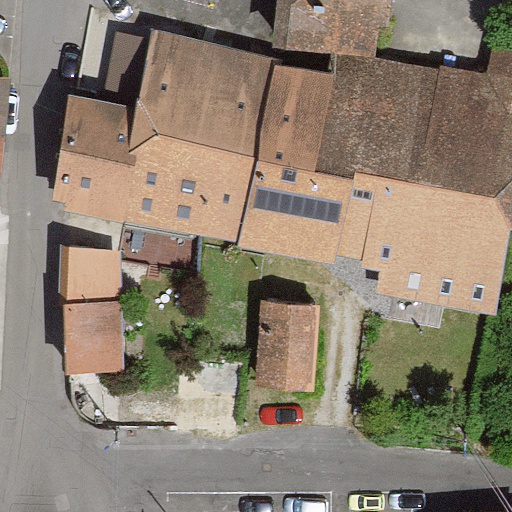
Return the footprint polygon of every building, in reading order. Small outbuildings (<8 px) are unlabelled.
[(379,0),(282,0),(278,40),(375,49),(379,0)] [(138,105),(135,122),(129,150),(217,169),(222,152),(258,157),(276,66),(118,31),(105,98),(138,105)] [(437,95),(332,76),(314,160),(421,177),(419,201),(508,216),(511,193),(511,48),(509,48),(501,79),(482,75),(480,86),(440,77),(437,95)] [(0,117),(6,117),(12,59),(0,58),(0,117)] [(332,76),(276,66),(258,157),(222,152),(217,169),(201,224),(330,247),(400,260),(394,289),(497,308),(499,274),(508,216),(419,201),(421,177),(314,160),(332,76)] [(135,122),(74,110),(63,177),(73,180),(70,197),(201,224),(217,169),(129,150),(135,122)] [(92,247),(70,247),(66,298),(69,367),(116,368),(117,300),(92,299),(92,247)] [(316,302),(268,298),(262,380),(310,384),(316,302)]
